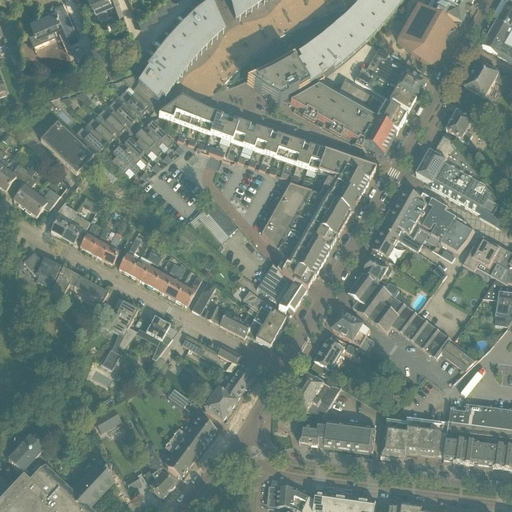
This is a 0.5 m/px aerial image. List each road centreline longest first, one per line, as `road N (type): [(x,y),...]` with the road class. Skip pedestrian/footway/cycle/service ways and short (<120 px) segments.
road 1 (residential): [(0,213),(278,371)]
road 2 (tertiary): [(265,468),(289,479),(511,509)]
road 3 (tertiary): [(511,492),(277,458)]
road 4 (tertiary): [(278,371),(394,175)]
road 5 (residential): [(196,86),(208,100),(394,175)]
road 6 (tertiary): [(394,175),(492,0)]
road 7 (residential): [(394,175),(511,246)]
